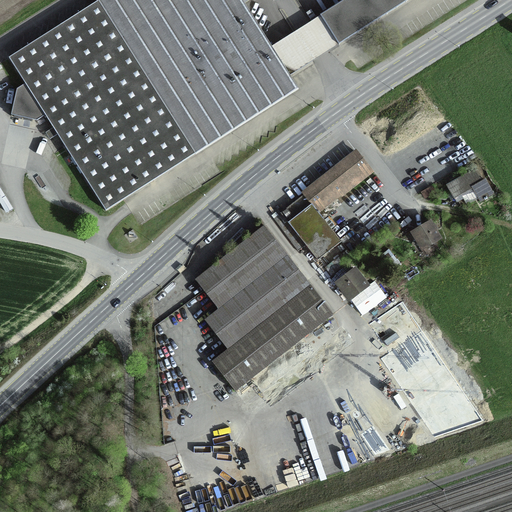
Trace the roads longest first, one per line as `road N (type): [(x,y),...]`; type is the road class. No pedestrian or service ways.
road 1 (primary): [(129,288),(231,193),(336,113)]
road 2 (primary): [(336,113),(509,0)]
road 3 (primary): [(0,409),(129,288)]
road 4 (unclassified): [(129,288),(110,259),(0,231)]
road 5 (track): [(110,259),(0,349)]
road 6 (residential): [(336,113),(412,211)]
